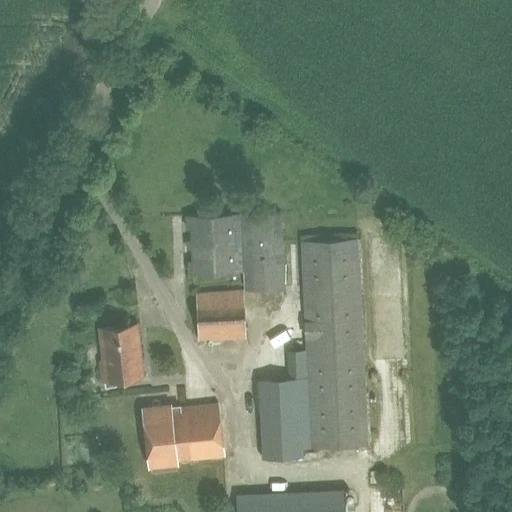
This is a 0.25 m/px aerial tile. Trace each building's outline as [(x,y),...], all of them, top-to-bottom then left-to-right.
[(246,287),(285,286),(282,210),(242,211),(246,287)] [(189,272),(239,269),(238,212),(188,214),(189,272)] [(300,240),(307,374),(310,447),(369,443),(359,237),(300,240)] [(198,340),(246,338),(244,288),(196,291),(198,340)] [(104,378),(142,374),(137,323),(101,327),(105,361),(102,361),(104,378)] [(307,374),(258,377),(262,456),(303,455),(303,447),(310,447),(307,374)] [(177,459),(224,455),(219,403),(172,408),(172,403),(143,406),(148,466),(177,464),(177,459)] [(345,511),(344,487),(235,493),(235,511),(345,511)]
